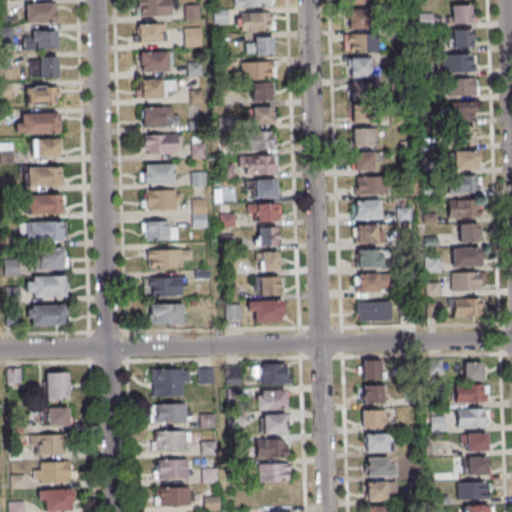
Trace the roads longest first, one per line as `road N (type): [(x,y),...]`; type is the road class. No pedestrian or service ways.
road 1 (residential): [(112,511),(93,0)]
road 2 (residential): [(324,511),(306,0)]
road 3 (residential): [(511,340),(0,349)]
road 4 (residential): [(511,156),(506,0)]
